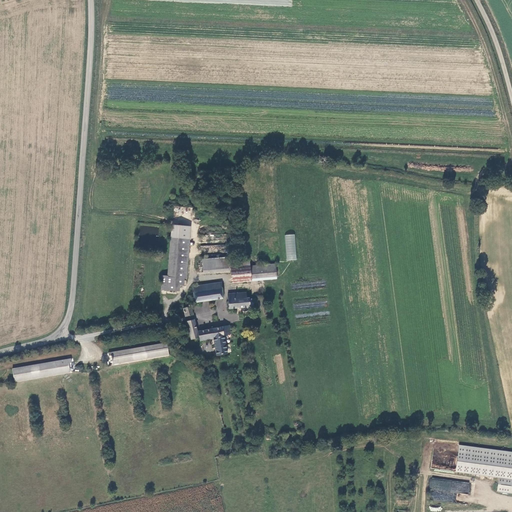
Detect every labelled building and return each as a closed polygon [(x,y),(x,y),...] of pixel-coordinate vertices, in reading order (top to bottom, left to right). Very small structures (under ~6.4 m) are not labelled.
[(182,286),(186,227),(171,226),(167,278),(162,277),(161,292),(176,293),(177,286),(182,286)] [(186,287),(190,227),(186,227),(182,286),(186,287)] [(297,260),(295,234),(284,235),(286,261),(297,260)] [(231,262),(231,258),(203,261),(204,271),(232,268),(231,262)] [(233,282),(252,280),(252,278),(250,266),(239,267),(239,261),(231,262),(232,268),(233,282)] [(251,266),(250,266),(252,278),(270,276),(270,278),(274,278),(274,276),(278,275),(276,263),(251,266)] [(222,282),(194,286),(196,302),(224,298),(222,282)] [(229,309),(255,305),(254,298),(251,298),(250,297),(247,297),(246,292),(227,295),(229,309)] [(193,301),(189,301),(187,302),(188,307),(184,307),(184,309),(182,311),(183,314),(185,314),(186,315),(194,314),(193,307),(194,307),(193,301)] [(195,320),(187,322),(188,328),(187,328),(189,339),(191,339),(199,337),(195,320)] [(230,325),(223,327),(225,338),(232,337),(230,325)] [(199,332),(200,336),(201,341),(214,339),(218,356),(229,354),(225,338),(223,327),(199,332)] [(166,343),(108,353),(108,356),(111,355),(113,364),(168,354),(166,343)] [(71,358),(12,368),(14,381),(70,371),(68,362),(71,361),(71,358)] [(511,451),(458,445),(457,451),(455,471),(498,476),(496,490),(511,491),(511,451)] [(456,493),(470,494),(471,482),(430,479),(428,499),(455,502),(456,493)]
